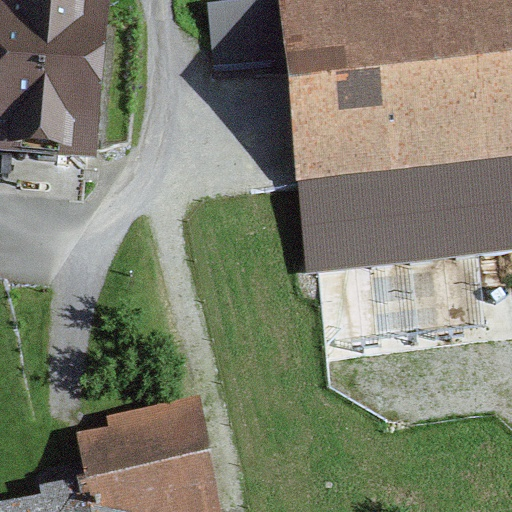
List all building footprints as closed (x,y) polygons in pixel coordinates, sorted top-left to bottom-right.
[(511,0),(338,0),(296,4),(316,196),(511,175),(511,0)] [(212,6),(216,79),(287,75),(283,2),(212,6)] [(124,35),(0,23),(0,146),(113,158),(124,35)] [(511,319),(446,327),(456,418),(511,411),(511,319)] [(215,511),(198,418),(106,435),(117,492),(0,511),(215,511)]
